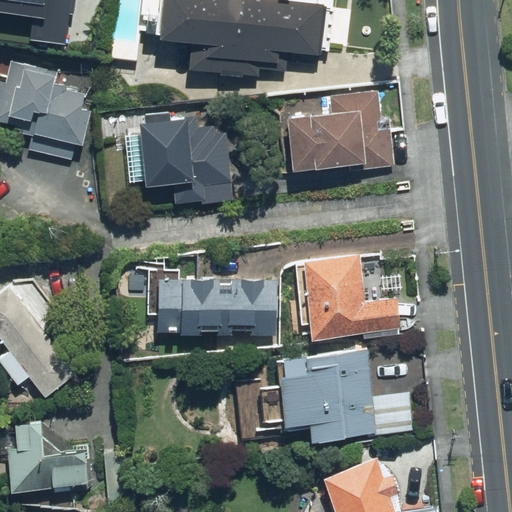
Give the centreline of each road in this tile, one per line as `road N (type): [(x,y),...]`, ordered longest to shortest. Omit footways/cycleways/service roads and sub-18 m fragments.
road 1 (secondary): [(460,0),(509,511)]
road 2 (unknown): [(0,266),(183,224),(478,196)]
